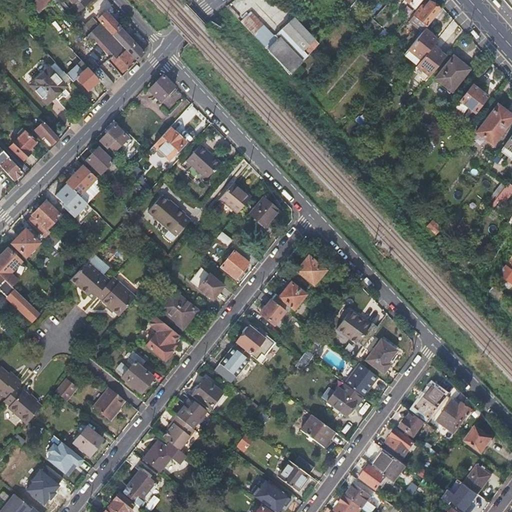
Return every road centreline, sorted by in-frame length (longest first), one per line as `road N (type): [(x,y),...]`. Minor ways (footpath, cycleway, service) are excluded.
road 1 (residential): [(70,511),(310,213)]
road 2 (residential): [(164,53),(0,222)]
road 3 (residential): [(164,53),(310,213)]
road 4 (residential): [(309,511),(433,344)]
road 5 (residential): [(310,213),(433,344)]
